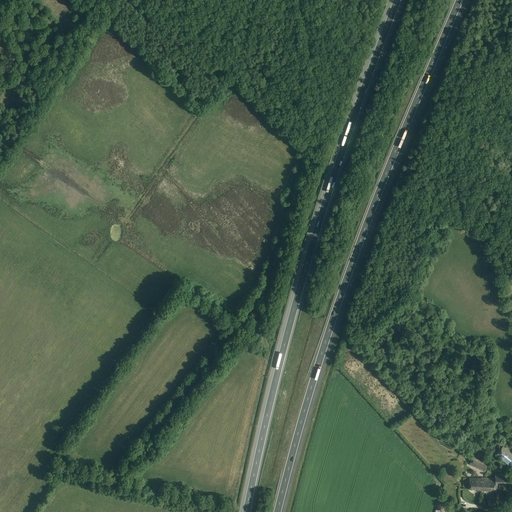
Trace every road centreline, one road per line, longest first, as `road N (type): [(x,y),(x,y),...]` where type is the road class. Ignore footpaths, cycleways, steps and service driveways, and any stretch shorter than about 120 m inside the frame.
road 1 (track): [(303,0),(321,106),(269,277),(124,470),(110,478),(63,470),(29,511)]
road 2 (motorway): [(279,511),(336,311),(461,0)]
road 3 (motorway): [(397,0),(289,323),(246,511)]
road 4 (track): [(511,298),(491,235),(433,208)]
